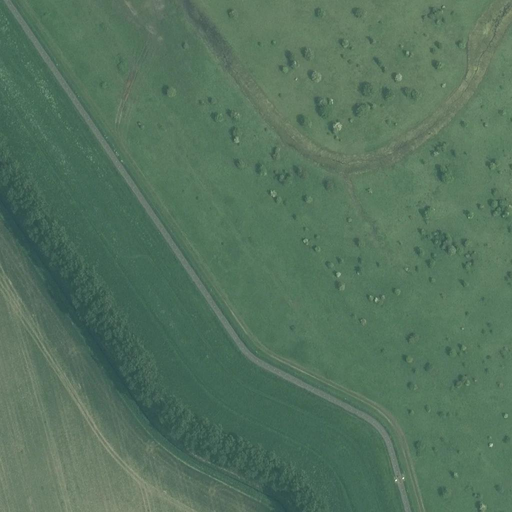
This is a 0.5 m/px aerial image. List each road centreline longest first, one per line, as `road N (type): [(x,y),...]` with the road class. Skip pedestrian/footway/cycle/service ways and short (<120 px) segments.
road 1 (track): [(424,511),(404,439),(387,414),(269,355),(247,333),(21,0)]
road 2 (track): [(0,90),(195,374),(215,397),(319,453),(345,479),(354,511)]
